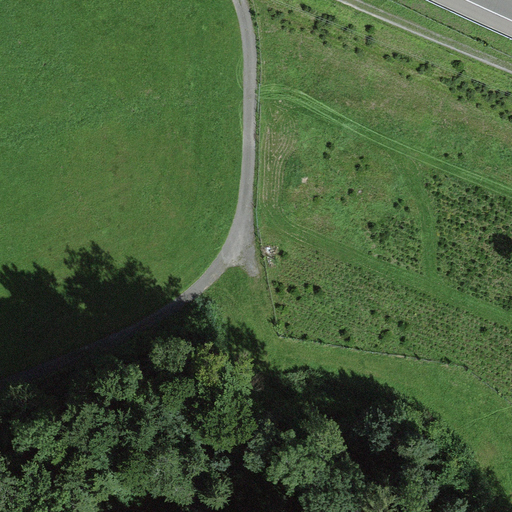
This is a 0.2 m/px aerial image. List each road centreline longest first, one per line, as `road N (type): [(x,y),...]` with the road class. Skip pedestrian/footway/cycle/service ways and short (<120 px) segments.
road 1 (track): [(0,388),(159,318),(224,259),(246,179),(250,77),(239,0)]
road 2 (track): [(511,66),(347,0)]
